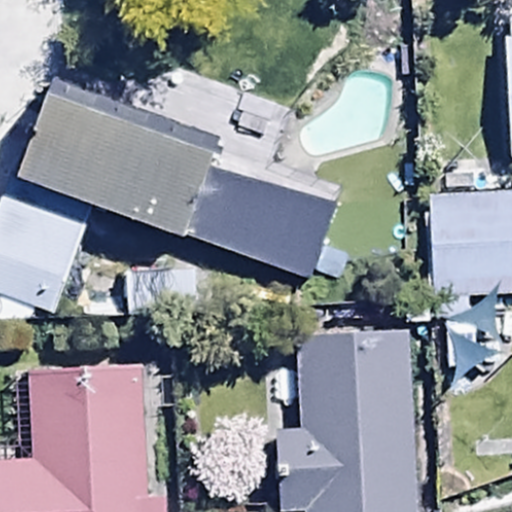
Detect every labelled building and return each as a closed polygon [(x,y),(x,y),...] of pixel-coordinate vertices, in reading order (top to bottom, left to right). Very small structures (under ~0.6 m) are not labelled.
[(230,155),(51,87),(0,221),(0,330),(41,325),(50,329),(94,219),(186,256),(194,237),(242,256),(257,219),(212,201),(230,155)] [(511,210),(431,214),(435,312),(511,308),(511,210)] [(198,278),(125,280),(126,326),(199,324),(198,278)] [(416,511),(406,349),(295,356),(300,440),(272,442),(276,511),(416,511)] [(0,511),(164,511),(164,508),(149,509),(140,382),(30,390),(36,469),(0,471),(0,511)]
